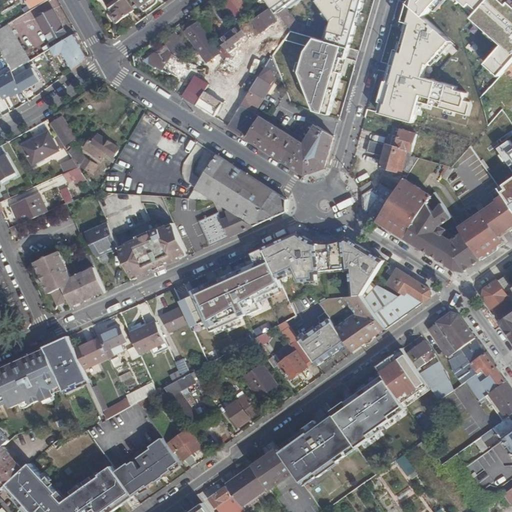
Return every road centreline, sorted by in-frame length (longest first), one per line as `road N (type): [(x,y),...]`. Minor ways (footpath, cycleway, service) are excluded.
road 1 (residential): [(155,511),(460,289)]
road 2 (tertiary): [(309,214),(43,333)]
road 3 (residential): [(107,61),(310,195)]
road 4 (residential): [(386,0),(330,187)]
road 5 (tertiary): [(460,289),(341,216)]
road 6 (residential): [(0,133),(107,61)]
